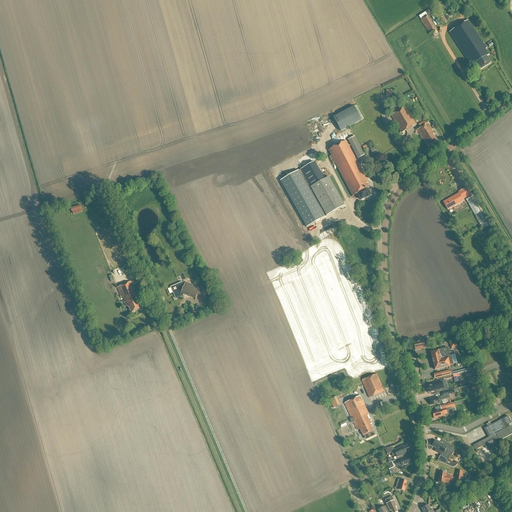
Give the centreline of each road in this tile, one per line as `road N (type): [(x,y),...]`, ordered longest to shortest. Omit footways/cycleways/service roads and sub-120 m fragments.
road 1 (secondary): [(411,511),(424,450),(389,320),(386,221),(411,178),(511,100)]
road 2 (unclassified): [(243,511),(162,329)]
